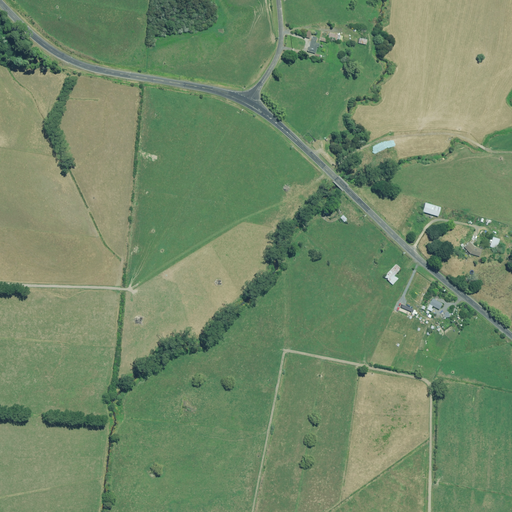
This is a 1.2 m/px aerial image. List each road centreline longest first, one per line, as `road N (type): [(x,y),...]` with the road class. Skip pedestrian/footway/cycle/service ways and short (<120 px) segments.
road 1 (tertiary): [(249,101),(511,335)]
road 2 (tertiary): [(0,2),(39,40),(81,65),(249,101)]
